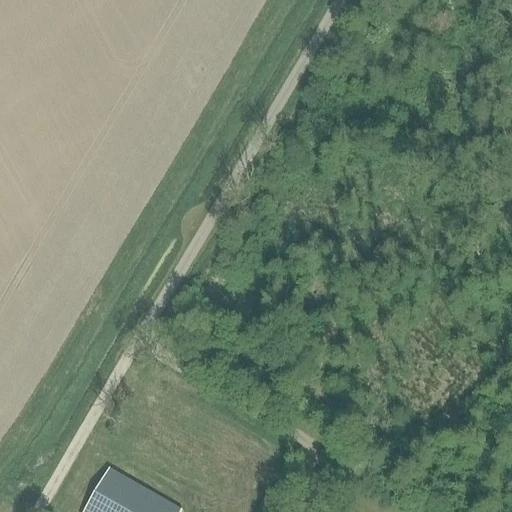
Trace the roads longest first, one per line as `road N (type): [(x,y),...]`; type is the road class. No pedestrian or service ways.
road 1 (track): [(0,465),(21,444),(291,0)]
road 2 (unclassified): [(138,342),(340,0)]
road 3 (unclassified): [(314,511),(318,478),(308,444),(138,342)]
road 4 (unclassified): [(35,511),(138,342)]
